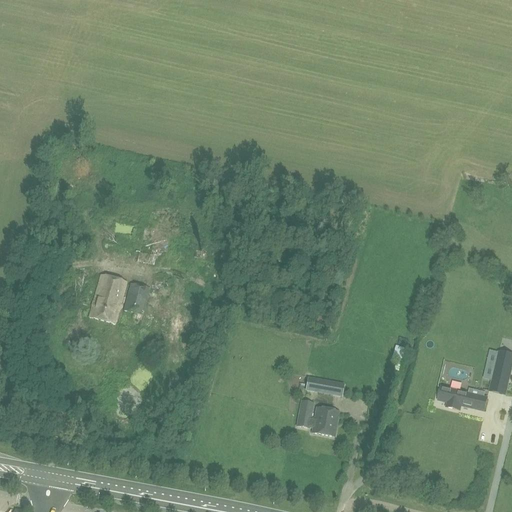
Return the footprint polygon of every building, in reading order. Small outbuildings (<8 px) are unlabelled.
[(503,281),(446,271),(444,282),(501,292),(503,281)] [(126,283),(101,277),(90,320),(115,326),(121,303),(124,304),(125,299),(122,299),(126,283)] [(131,284),(123,311),(142,317),(150,290),(131,284)] [(438,309),(505,322),(508,305),(441,292),(438,309)] [(440,344),(500,353),(503,332),(460,325),(459,330),(443,328),(440,344)] [(439,345),(436,360),(450,362),(453,348),(439,345)] [(507,386),(511,366),(511,355),(499,353),(498,354),(492,381),(492,382),(507,386)] [(492,357),(477,356),(474,389),(489,391),(492,357)] [(344,385),(308,379),(306,392),(341,398),(344,385)] [(351,381),(348,396),(371,400),(374,385),(351,381)] [(448,403),(446,408),(459,411),(461,406),(484,412),(487,399),(441,388),(438,401),(448,403)] [(311,421),(313,412),(300,410),(297,428),(309,430),(310,427),(313,428),(312,434),(335,439),(340,413),(317,409),(315,421),(311,421)] [(481,455),(495,457),(496,446),(483,444),(481,455)]
